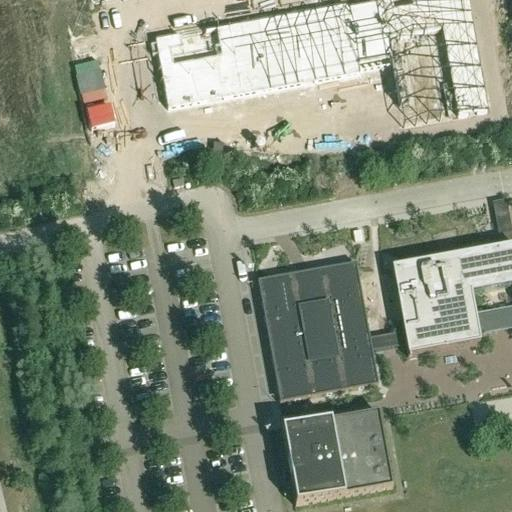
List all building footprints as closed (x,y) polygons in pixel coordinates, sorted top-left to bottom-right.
[(348,10),(347,8),(204,34),(181,38),(154,43),(167,113),(360,78),(360,75),(383,71),(390,70),(402,131),(489,115),(467,0),(377,0),(379,5),(371,6),(348,10)] [(184,188),(182,180),(172,183),(174,190),(184,188)] [(504,203),(493,205),(500,245),(511,242),(511,237),(506,203),(504,203)] [(511,248),(391,271),(403,335),(397,337),(369,342),(355,266),(257,284),(279,406),(368,390),(378,388),(371,354),(399,349),(405,348),(407,360),(480,346),(476,328),(511,321),(511,248)] [(281,433),(295,509),(392,491),(378,415),(281,433)]
